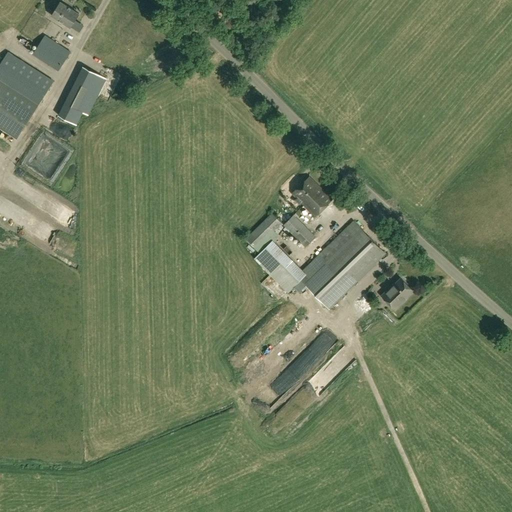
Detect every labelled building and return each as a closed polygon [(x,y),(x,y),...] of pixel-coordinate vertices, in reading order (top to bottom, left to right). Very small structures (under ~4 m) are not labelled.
[(71,27),(79,14),(61,2),(53,15),(71,27)] [(78,20),(74,25),(81,30),(85,25),(78,20)] [(46,35),(33,54),(58,70),(71,52),(46,35)] [(9,53),(0,66),(0,117),(21,131),(53,80),(9,53)] [(90,115),(108,79),(86,68),(82,76),(81,75),(60,117),(77,125),(83,112),(90,115)] [(117,88),(126,78),(121,73),(112,84),(117,88)] [(59,124),(55,130),(70,138),(73,132),(59,124)] [(50,183),(57,187),(71,166),(63,161),(50,183)] [(314,216),(333,198),(311,175),(292,193),(314,216)] [(247,238),(257,249),(282,224),(272,213),(247,238)] [(315,236),(294,215),(284,224),(306,246),(315,236)] [(329,307),(350,287),(386,253),(355,220),(319,255),(326,263),(305,283),(329,307)] [(70,253),(78,240),(60,230),(52,243),(70,253)] [(255,258),(288,291),(306,274),(273,240),(255,258)] [(396,309),(414,291),(401,278),(383,296),(396,309)] [(302,355),(311,365),(338,340),(328,330),(302,355)] [(304,387),(315,399),(340,375),(329,363),(304,387)] [(302,414),(296,407),(293,410),(286,403),(276,412),(289,425),(302,414)]
